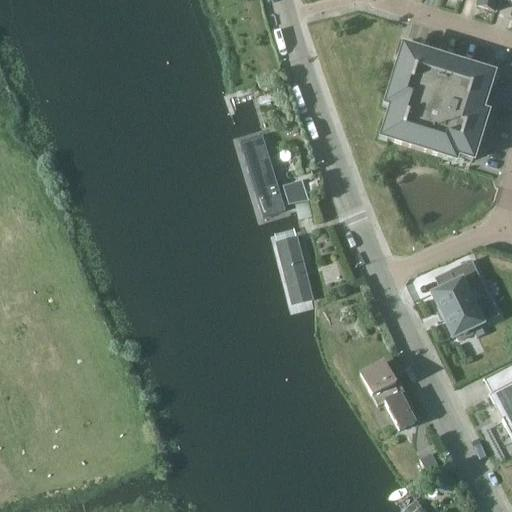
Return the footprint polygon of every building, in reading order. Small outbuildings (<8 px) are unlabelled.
[(499,0),(498,0),(478,0),(476,8),(495,14),(499,0)] [(511,0),(498,0),(499,0),(511,4),(511,14),(511,19),(511,18),(511,0)] [(445,154),(472,162),(487,116),(474,112),(476,105),(483,107),(489,89),(486,88),(489,76),(406,50),(403,62),(399,61),(388,96),(394,97),(386,125),(391,127),(387,142),(443,160),(445,154)] [(264,132),(240,138),(261,209),(285,203),(264,132)] [(308,203),(307,204),(295,206),(298,222),(301,222),(312,219),(308,203)] [(294,231),(270,238),(290,317),(314,312),(294,231)] [(432,294),(430,295),(431,297),(432,298),(439,313),(444,324),(444,323),(451,339),(452,341),(454,340),(456,339),(458,343),(473,336),(471,332),(472,331),(478,328),(480,327),(481,327),(483,326),(482,324),(497,317),(489,300),(474,307),(466,291),(481,284),(471,262),(449,273),(455,284),(432,295),(432,294)] [(478,328),(472,331),(476,340),(484,336),(480,327),(478,328)] [(414,425),(393,387),(394,387),(382,364),(358,377),(376,410),(383,407),(397,434),(414,425)] [(511,366),(483,382),(484,383),(504,421),(502,422),(505,429),(511,442),(511,443),(511,366)] [(426,473),(437,467),(431,456),(419,462),(426,473)] [(443,497),(458,489),(449,473),(434,481),(443,497)] [(423,511),(413,501),(399,511),(423,511)]
